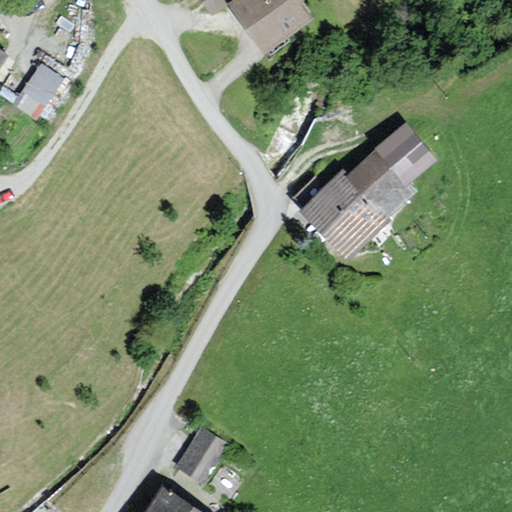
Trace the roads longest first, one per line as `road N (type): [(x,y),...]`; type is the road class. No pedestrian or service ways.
road 1 (unclassified): [(112,511),(266,218),(258,172),(205,105),(144,0)]
road 2 (track): [(152,13),(117,47),(40,165),(0,189)]
